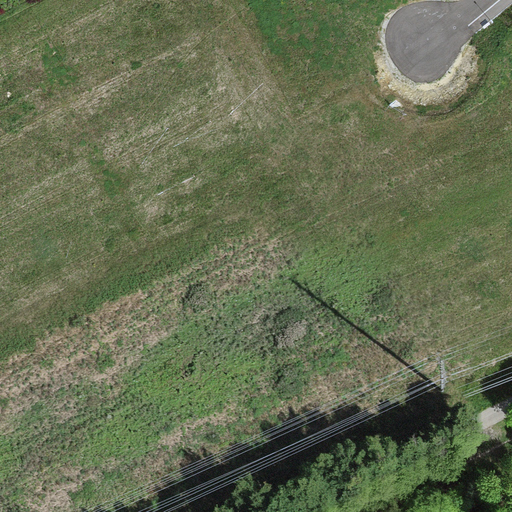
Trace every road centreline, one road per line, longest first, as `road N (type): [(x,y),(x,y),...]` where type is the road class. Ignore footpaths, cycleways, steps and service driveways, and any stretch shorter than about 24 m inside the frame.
road 1 (residential): [(346,0),(0,196)]
road 2 (track): [(511,402),(286,511)]
